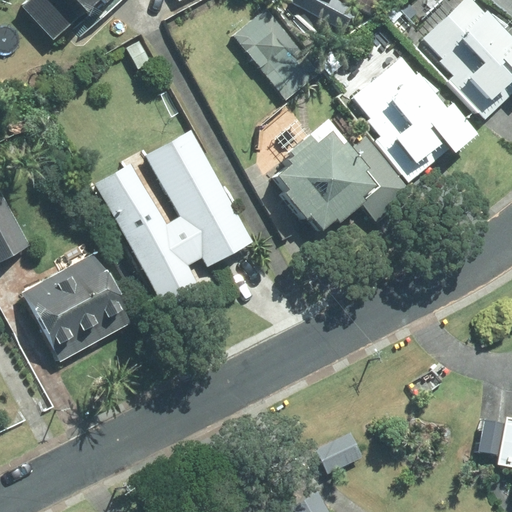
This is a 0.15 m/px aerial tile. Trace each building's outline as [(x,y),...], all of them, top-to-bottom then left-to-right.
[(38,0),(22,15),(51,45),(79,20),(83,25),(98,9),(103,15),(118,0),(38,0)] [(452,82),(449,85),(483,123),(511,97),(511,51),(467,2),(421,44),(440,64),(438,67),(452,82)] [(263,13),(231,39),(284,104),(321,75),(313,64),(308,68),(263,13)] [(130,52),(96,71),(112,99),(146,79),(130,52)] [(369,124),(367,126),(380,142),(374,146),(407,187),(446,155),(451,162),(474,144),(450,114),(444,118),(399,64),(351,102),(369,124)] [(76,85),(56,96),(62,107),(82,96),(76,85)] [(283,202),(304,228),(308,225),(320,240),(334,228),(337,231),(362,211),(375,227),(410,198),(364,141),(348,154),(326,127),(288,158),(292,163),(271,180),(287,198),(283,202)] [(257,247),(191,133),(146,159),(181,219),(167,227),(133,168),(94,190),(164,311),(201,290),(189,269),(204,260),(211,273),(257,247)] [(0,199),(0,264),(27,251),(0,199)] [(91,260),(21,299),(58,367),(128,328),(91,260)] [(511,511),(511,425),(506,424),(495,467),(511,470),(511,511)] [(350,436),(314,453),(326,478),(362,461),(350,436)] [(378,467),(365,471),(368,480),(381,476),(378,467)] [(322,511),(315,499),(293,511),(322,511)]
